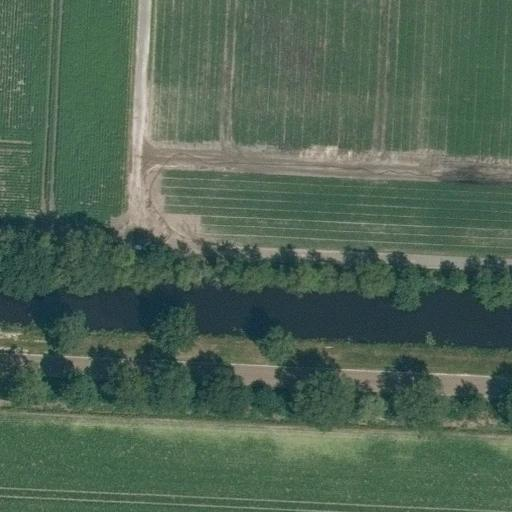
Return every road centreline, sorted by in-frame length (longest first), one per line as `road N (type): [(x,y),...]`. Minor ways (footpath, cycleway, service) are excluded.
road 1 (track): [(511,265),(174,250),(148,232),(133,198),(143,0)]
road 2 (tertiary): [(511,389),(0,365)]
